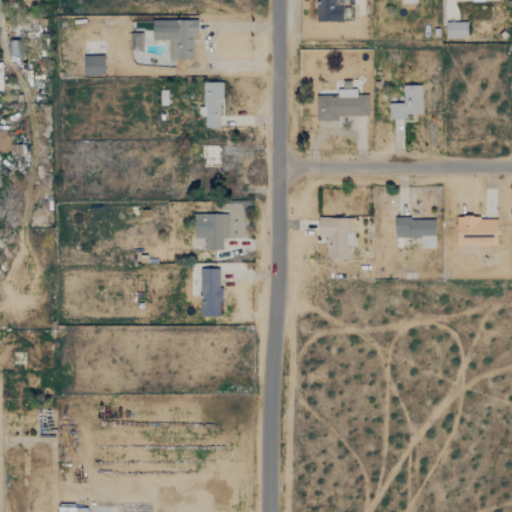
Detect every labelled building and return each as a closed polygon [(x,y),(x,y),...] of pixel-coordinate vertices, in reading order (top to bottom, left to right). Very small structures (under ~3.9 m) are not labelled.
[(344,18),(344,0),(322,0),(322,18),(344,18)] [(152,18),(152,37),(168,37),(168,57),(193,57),(193,32),(198,32),(197,17),(152,18)] [(445,19),(446,36),(467,35),(467,19),(445,19)] [(130,50),(142,50),(142,30),(130,31),(130,50)] [(104,53),(84,53),(84,73),(105,73),(104,53)] [(221,128),(220,82),(202,83),(203,107),(199,107),(199,115),(205,115),(205,128),(221,128)] [(421,86),(402,86),(403,103),(389,103),(389,120),(406,119),(406,114),(422,114),(421,86)] [(337,95),(316,96),(316,121),(337,121),(337,116),(368,116),(368,95),(356,95),(355,89),(336,89),(337,95)] [(229,212),(195,211),(194,235),(205,235),(205,247),(223,247),(223,236),(228,236),(229,212)] [(354,218),(318,218),(318,237),(327,237),(327,260),(347,260),(347,246),(353,246),(354,218)] [(435,249),(435,219),(394,218),(394,238),(420,238),(420,249),(435,249)] [(496,246),(496,218),(455,218),(455,245),(496,246)] [(200,314),(220,314),(221,266),(201,266),(200,314)]
